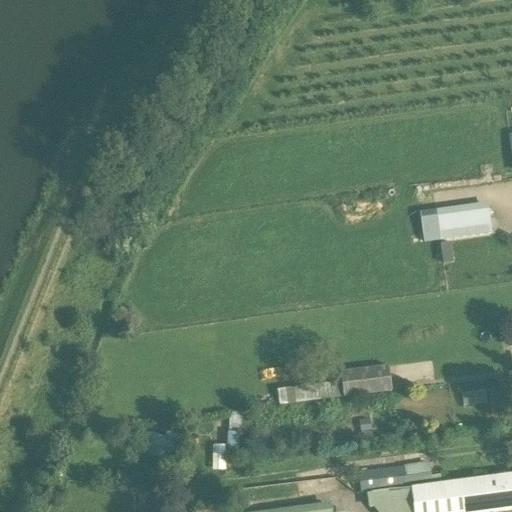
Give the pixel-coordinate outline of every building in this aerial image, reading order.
[(489,206),(420,216),(424,243),(493,233),(489,206)] [(450,244),(440,245),(443,265),(453,264),(450,244)] [(132,335),(139,319),(126,314),(128,309),(121,306),(112,327),(132,335)] [(392,393),(389,367),(341,373),(344,399),(392,393)] [(361,433),(372,432),(370,421),(359,422),(361,433)] [(174,457),(175,435),(148,433),(147,456),(174,457)] [(404,467),(405,475),(407,488),(410,488),(432,485),(431,477),(429,464),(404,467)] [(432,485),(410,488),(413,511),(504,511),(511,511),(511,474),(444,483),(432,485)] [(405,475),(371,479),(373,493),(407,488),(405,475)]
